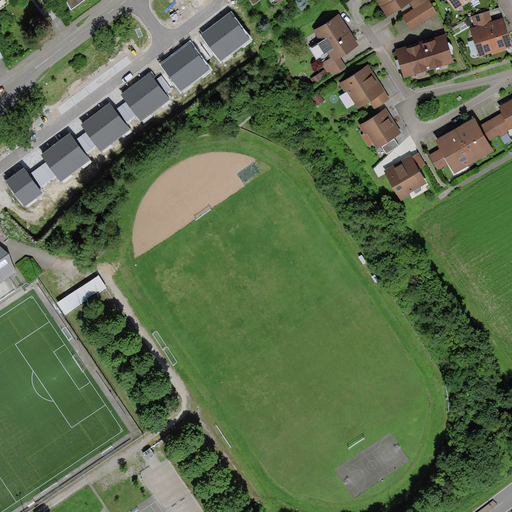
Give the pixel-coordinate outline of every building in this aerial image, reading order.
[(85,0),(66,0),(73,9),(85,0)] [(436,9),(430,0),(421,0),(413,5),(402,13),(410,25),(436,9)] [(471,11),(475,25),(490,20),(486,7),(471,11)] [(250,36),(232,13),(218,24),(235,46),(250,36)] [(354,42),(338,17),(317,30),(333,56),(354,42)] [(501,17),(490,20),(475,25),(474,25),(480,49),(492,45),(493,50),(503,47),(502,43),(508,41),(501,17)] [(235,46),(218,24),(204,34),(221,57),(235,46)] [(444,36),(398,50),(405,74),(451,60),(444,36)] [(209,67),(192,44),(177,54),(195,77),(209,67)] [(195,77),(177,54),(163,65),(180,88),(195,77)] [(331,75),(344,66),(336,54),(323,63),(331,75)] [(369,96),(371,100),(385,90),(376,76),(374,76),(368,66),(342,83),(347,92),(351,89),(359,102),(369,96)] [(157,78),(153,72),(138,82),(156,105),(170,94),(167,90),(157,78)] [(172,86),(163,74),(157,78),(167,90),(172,86)] [(156,105),(138,82),(124,93),(129,99),(138,112),(141,116),(156,105)] [(389,96),(385,90),(371,100),(375,105),(389,96)] [(319,93),(312,98),(317,105),(324,100),(319,93)] [(511,122),(511,95),(499,104),(511,123),(511,122)] [(138,112),(129,99),(123,103),(133,116),(138,112)] [(117,108),(112,102),(98,112),(115,135),(129,124),(127,121),(117,108)] [(133,116),(123,103),(117,108),(127,121),(133,116)] [(12,110),(10,106),(2,112),(4,115),(12,110)] [(501,108),(489,116),(497,130),(510,122),(501,108)] [(389,118),(384,110),(361,124),(366,132),(361,134),(369,146),(385,136),(387,139),(401,130),(392,116),(389,118)] [(115,135),(98,112),(83,124),(88,130),(98,142),(101,146),(115,135)] [(485,137),(497,130),(489,116),(476,123),(485,137)] [(489,143),(485,137),(476,123),(473,117),(456,128),(472,153),(489,143)] [(439,138),(442,144),(451,157),(454,164),(472,153),(456,128),(439,138)] [(98,142),(88,130),(82,134),(91,147),(98,142)] [(76,139),(72,132),(58,143),(75,166),(89,155),(86,151),(76,139)] [(91,147),(82,134),(76,139),(86,151),(91,147)] [(75,166),(58,143),(43,154),(49,161),(58,174),(60,177),(75,166)] [(437,166),(451,157),(442,144),(428,152),(437,166)] [(414,155),(386,171),(402,198),(409,194),(408,191),(421,183),(415,173),(421,170),(417,164),(419,163),(414,155)] [(58,174),(49,161),(43,166),(52,178),(58,174)] [(34,173),(27,164),(6,180),(25,205),(46,188),(43,185),(34,173)] [(52,178),(43,166),(34,173),(43,185),(52,178)] [(185,167),(173,175),(178,183),(190,174),(185,167)] [(98,275),(60,301),(66,311),(104,285),(98,275)]
